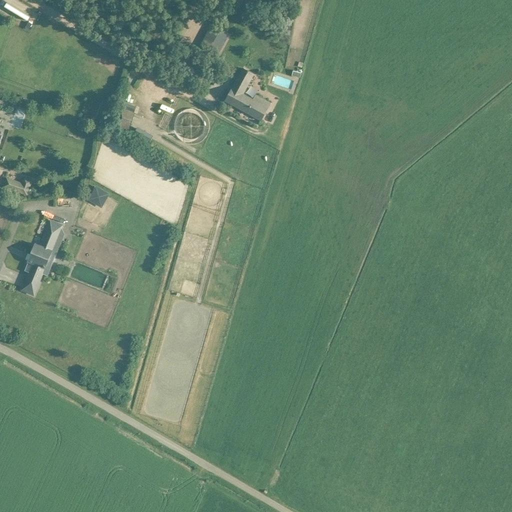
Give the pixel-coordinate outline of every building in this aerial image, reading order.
[(244,1),(237,14),(244,17),(250,5),(244,1)] [(240,16),(237,21),(245,26),(248,21),(240,16)] [(230,92),(225,101),(261,120),(266,112),(270,104),(255,96),(253,99),(243,93),(253,75),(243,69),(230,92)] [(102,121),(108,105),(97,100),(91,116),(102,121)] [(135,113),(134,113),(136,106),(125,102),(122,109),(116,125),(129,130),(135,113)] [(163,122),(169,125),(175,111),(169,109),(163,122)] [(134,133),(133,134),(149,143),(150,141),(153,136),(137,127),(134,133)] [(3,187),(28,196),(33,181),(24,178),(22,183),(6,178),(3,187)] [(96,187),(88,200),(102,207),(109,194),(96,187)] [(33,263),(22,290),(34,295),(45,268),(49,270),(57,253),(52,251),(62,226),(51,221),(40,246),(36,244),(28,261),(33,263)] [(106,286),(110,274),(106,273),(101,284),(106,286)]
